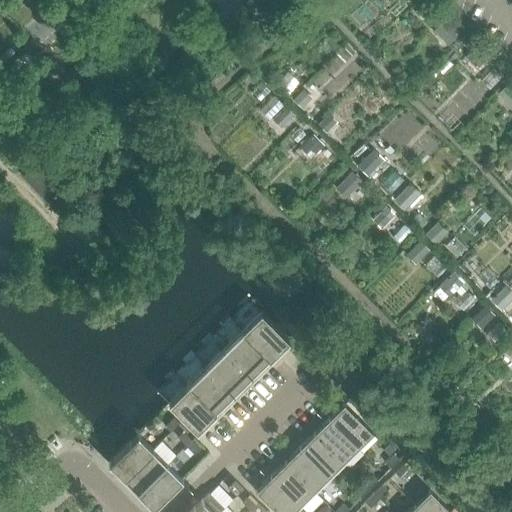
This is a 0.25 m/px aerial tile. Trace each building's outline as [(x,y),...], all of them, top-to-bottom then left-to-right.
[(444,18),(433,29),(448,43),(459,31),(444,18)] [(473,47),(465,56),(477,68),(485,59),(473,47)] [(511,84),(509,81),(498,92),(511,105),(511,84)] [(303,89),(294,99),(301,106),(311,97),(303,89)] [(283,108),(271,92),(257,101),(269,117),(283,108)] [(285,107),(273,118),(281,126),(292,115),(285,107)] [(327,113),(318,123),(326,131),(335,121),(327,113)] [(313,132),(300,144),(310,155),(323,143),(313,132)] [(373,150),(358,166),(367,175),(383,159),(373,150)] [(69,195),(36,160),(21,175),(54,210),(69,195)] [(351,172),(337,187),(346,196),(360,181),(351,172)] [(410,184),(395,199),(404,208),(419,193),(410,184)] [(385,206),(373,219),(381,227),(393,214),(385,206)] [(85,213),(71,227),(87,245),(93,239),(102,231),(85,213)] [(438,221),(426,233),(436,243),(448,231),(438,221)] [(419,240),(402,252),(419,275),(436,263),(419,240)] [(452,273),(440,285),(449,294),(461,282),(452,273)] [(511,292),(505,285),(491,298),(501,309),(511,298),(511,292)] [(485,305),(472,317),(480,327),(493,315),(485,305)] [(289,340),(260,311),(241,330),(270,358),(289,340)] [(270,358),(241,330),(223,348),(252,376),(270,358)] [(252,376),(223,348),(205,366),(234,394),(252,376)] [(234,394),(205,366),(187,384),(215,413),(234,394)] [(215,413),(187,384),(168,402),(196,431),(215,413)] [(373,432),(344,402),(328,418),(358,447),(373,432)] [(170,431),(179,422),(173,417),(165,425),(170,431)] [(358,447),(328,418),(314,432),(343,462),(358,447)] [(191,439),(183,431),(177,436),(186,445),(191,439)] [(343,462),(314,432),(299,446),(329,476),(343,462)] [(123,478),(153,448),(137,433),(108,462),(123,478)] [(200,448),(191,439),(186,445),(194,453),(200,448)] [(329,476),(299,446),(285,461),(314,491),(329,476)] [(137,492),(167,463),(153,448),(123,478),(137,492)] [(390,467),(399,459),(394,453),(385,462),(390,467)] [(314,491),(285,461),(270,475),(300,505),(314,491)] [(152,508),(182,478),(167,463),(137,492),(152,508)] [(400,477),(409,469),(404,463),(395,472),(400,477)] [(369,488),(378,480),(372,474),(364,482),(369,488)] [(292,511),(300,505),(270,475),(255,490),(276,511),(292,511)] [(241,490),(233,481),(227,487),(236,495),(241,490)] [(361,497),(369,488),(364,482),(355,491),(361,497)] [(379,498),(388,490),(382,484),(373,493),(379,498)] [(452,511),(429,489),(414,504),(422,511),(452,511)] [(370,507),(379,498),(373,493),(365,501),(370,507)] [(256,504),(248,496),(242,502),(250,510),(256,504)] [(216,511),(202,498),(188,511),(216,511)] [(335,511),(345,511),(349,508),(343,503),(335,511)]
